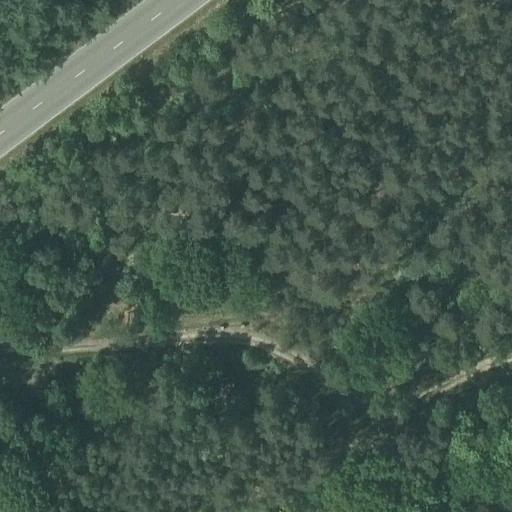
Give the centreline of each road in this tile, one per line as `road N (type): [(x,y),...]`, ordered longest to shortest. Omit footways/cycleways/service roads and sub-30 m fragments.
road 1 (track): [(180,511),(511,354)]
road 2 (unclassified): [(0,129),(170,0)]
